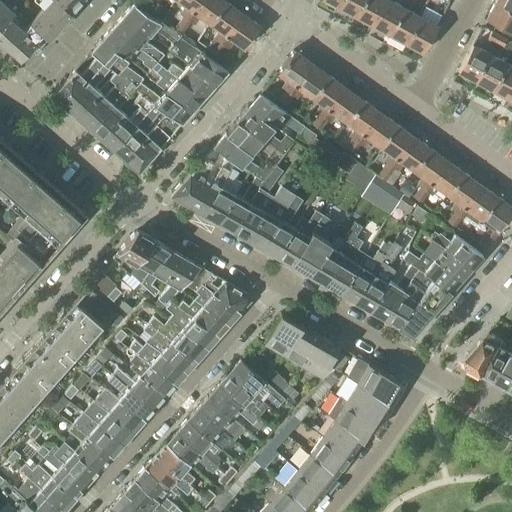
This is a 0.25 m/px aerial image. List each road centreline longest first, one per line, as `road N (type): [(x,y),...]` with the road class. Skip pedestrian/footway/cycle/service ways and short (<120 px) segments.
road 1 (residential): [(276,288),(77,511)]
road 2 (residential): [(135,201),(289,27)]
road 3 (residential): [(0,353),(135,201)]
road 4 (residential): [(327,511),(425,369)]
road 5 (residential): [(276,288),(425,369)]
road 6 (residential): [(135,201),(276,288)]
road 7 (residential): [(415,114),(289,27)]
road 8 (residential): [(135,201),(18,104)]
road 9 (residential): [(425,369),(511,252)]
road 10 (residential): [(18,104),(110,0)]
road 11 (residential): [(478,0),(415,114)]
